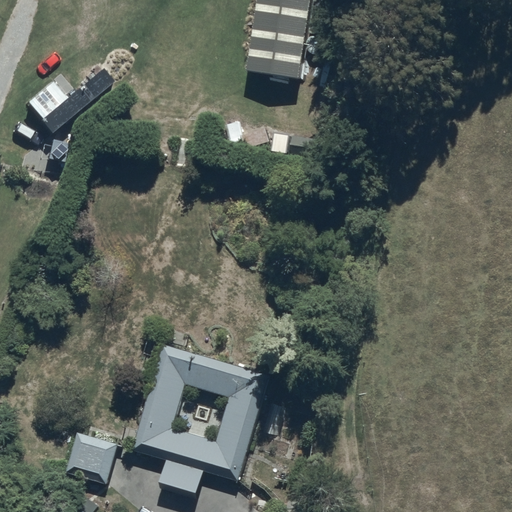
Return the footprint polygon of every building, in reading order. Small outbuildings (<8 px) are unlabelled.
[(319,1),(311,0),(263,0),(252,80),(281,84),(280,95),(298,98),(300,87),(302,87),(309,37),(326,40),(332,3),(319,1)] [(242,139),(240,127),(229,129),(233,151),(245,149),(245,151),(270,147),(268,135),(242,139)] [(294,140),(292,157),(317,160),(319,143),(294,140)] [(271,381),(168,350),(137,453),(169,463),(161,490),(200,501),(208,475),(240,485),(271,381)] [(80,438),(69,475),(109,488),(121,450),(80,438)]
